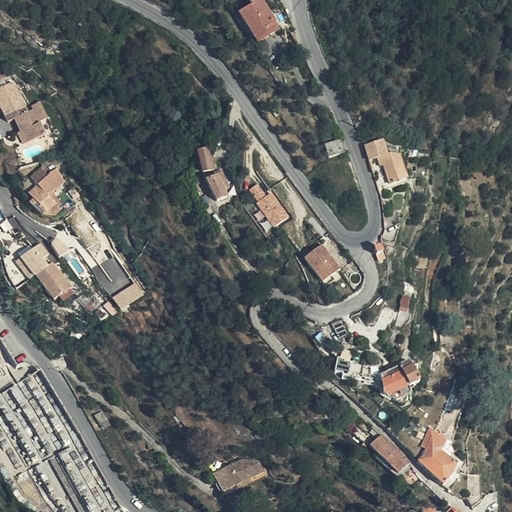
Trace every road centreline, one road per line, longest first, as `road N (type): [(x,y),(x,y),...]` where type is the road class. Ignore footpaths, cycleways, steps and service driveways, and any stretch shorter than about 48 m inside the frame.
road 1 (residential): [(359,243),(372,274),(369,293),(339,313),(321,314),(278,295),(263,298),(256,325),(388,435),(465,511)]
road 2 (secondary): [(130,0),(197,42),(339,233),(359,243)]
road 3 (secondary): [(359,243),(375,227),(372,196),(299,0)]
road 4 (secondary): [(137,511),(0,304)]
